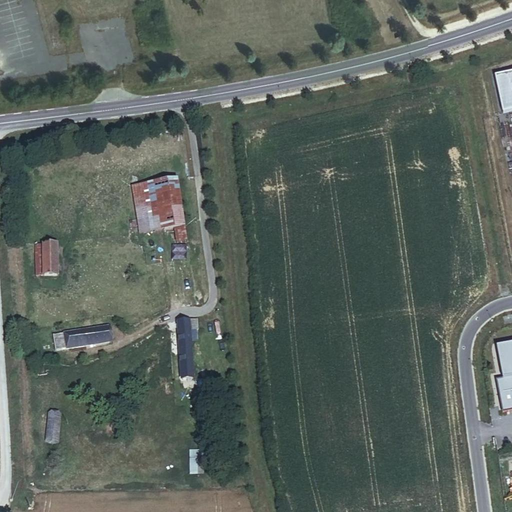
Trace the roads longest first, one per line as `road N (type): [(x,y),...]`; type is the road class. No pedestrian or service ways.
road 1 (secondary): [(511,19),(284,82),(0,123)]
road 2 (track): [(267,511),(254,469),(216,131)]
road 3 (unclassified): [(511,301),(476,321),(466,348),(486,511)]
